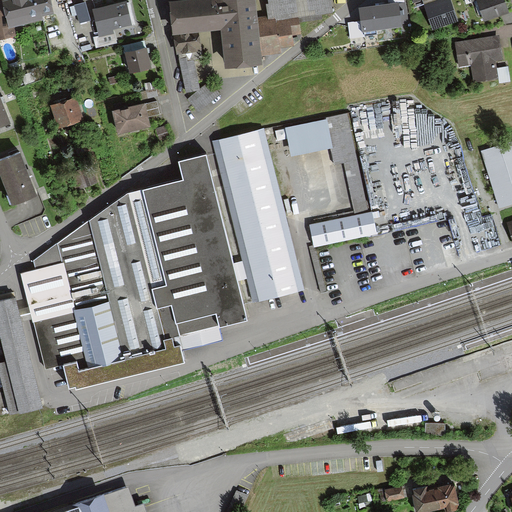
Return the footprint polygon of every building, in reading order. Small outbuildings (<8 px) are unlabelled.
[(0,0),(0,39),(17,35),(15,27),(43,20),(42,16),(54,13),(50,0),(0,0)] [(257,18),(255,0),(187,0),(170,1),(173,35),(174,35),(199,32),(222,30),(226,69),(262,65),(261,55),(257,18)] [(328,0),(267,0),(269,17),(270,21),(298,18),(330,11),(328,0)] [(434,25),(455,17),(448,0),(443,0),(427,6),(434,25)] [(486,18),(509,10),(505,0),(479,0),(481,5),(486,18)] [(74,4),(79,23),(91,20),(86,1),(74,4)] [(126,2),(93,10),(99,36),(94,37),(96,48),(117,43),(115,34),(114,34),(113,29),(132,24),(126,2)] [(404,26),(400,2),(362,7),(365,32),(404,26)] [(269,17),(257,18),(261,55),(280,53),(279,48),(293,47),(291,35),(300,34),(298,18),(270,21),(269,17)] [(203,58),(199,32),(174,35),(176,54),(179,54),(179,59),(188,57),(188,61),(194,60),(203,58)] [(498,35),(457,42),(461,66),(475,64),(478,77),(497,74),(494,59),(502,58),(498,35)] [(147,47),(125,52),(129,74),(151,69),(147,47)] [(188,57),(179,59),(186,92),(201,90),(194,60),(188,61),(188,57)] [(201,90),(188,99),(198,112),(220,93),(211,82),(201,90)] [(0,93),(0,127),(12,123),(0,93)] [(74,96),(50,104),(58,128),(82,120),(74,96)] [(154,101),(112,111),(117,133),(148,126),(146,118),(158,115),(154,101)] [(347,115),(288,127),(293,150),(332,142),(335,161),(345,159),(357,215),(368,212),(347,115)] [(155,129),(157,135),(165,132),(164,127),(155,129)] [(264,128),(212,141),(253,304),(305,291),(264,128)] [(511,142),(482,152),(499,207),(511,203),(511,142)] [(19,152),(0,160),(0,174),(12,203),(36,193),(19,152)] [(183,180),(128,193),(34,262),(36,269),(21,273),(34,324),(45,369),(63,364),(69,390),(75,388),(76,390),(185,364),(182,350),(222,340),(219,328),(247,321),(243,304),(206,155),(179,162),(183,180)] [(368,212),(357,215),(311,224),(316,244),(376,231),(371,212),(368,212)] [(318,291),(327,290),(321,255),(312,256),(318,291)] [(43,408),(15,296),(0,300),(0,340),(19,414),(43,408)] [(447,434),(448,423),(429,422),(428,434),(447,434)] [(429,485),(414,488),(415,495),(413,495),(416,511),(430,511),(445,509),(446,511),(447,511),(460,509),(455,485),(451,486),(451,484),(437,487),(437,488),(430,490),(429,485)] [(403,486),(385,490),(387,502),(405,498),(403,486)] [(100,495),(106,511),(141,511),(140,507),(131,510),(123,487),(100,495)] [(106,511),(100,495),(75,504),(75,508),(62,511),(106,511)]
